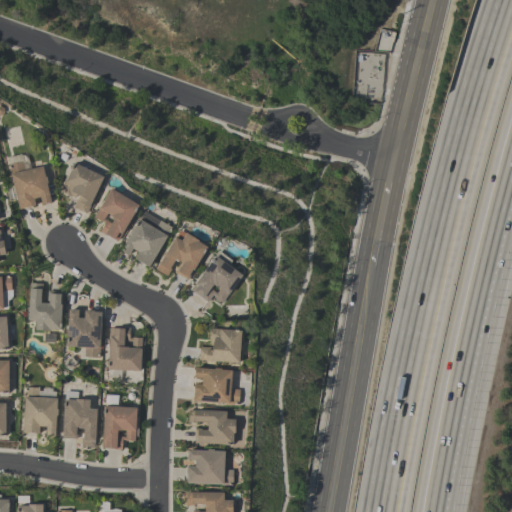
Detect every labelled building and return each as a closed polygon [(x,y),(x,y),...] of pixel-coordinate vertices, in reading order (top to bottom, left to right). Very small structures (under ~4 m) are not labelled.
[(18,209),(10,174),(9,175),(7,164),(8,164),(7,157),(20,154),(22,154),(24,155),(26,157),(28,159),(30,168),(42,166),(44,176),(45,176),(47,182),(45,182),(50,201),(41,204),(39,196),(33,198),(34,205),(18,209)] [(73,162),(103,176),(86,212),(73,206),(79,195),(76,194),(74,197),(70,194),(70,195),(60,191),(73,162)] [(110,188),(137,204),(116,240),(106,234),(105,235),(99,231),(104,222),(101,221),(101,222),(93,217),(110,188)] [(120,250),(129,233),(128,232),(132,226),(133,227),(138,218),(139,219),(144,211),(172,228),(166,237),(165,236),(148,265),(142,262),(133,257),(137,251),(131,248),(127,255),(120,250)] [(185,232),(197,239),(196,241),(206,246),(186,279),(174,272),(180,261),(177,260),(176,261),(173,259),(169,267),(170,268),(166,275),(155,268),(174,236),(180,240),(185,232)] [(190,289),(218,250),(231,259),(227,264),(241,274),(221,302),(219,301),(218,302),(214,299),(214,298),(213,296),(212,295),(207,302),(190,289)] [(2,308),(0,308),(0,274),(10,274),(11,289),(1,290),(2,308)] [(62,291),(59,329),(48,329),(48,330),(34,329),(35,320),(33,320),(33,321),(28,320),(28,319),(27,319),(29,282),(42,282),(41,292),(40,292),(40,302),(46,302),(47,290),(62,291)] [(66,346),(66,334),(65,334),(65,328),(66,328),(67,308),(77,309),(77,317),(83,317),(83,309),(93,310),(93,311),(100,311),(98,357),(83,356),(84,346),(66,346)] [(106,369),(109,327),(121,328),(121,327),(129,327),(128,337),(131,337),(131,336),(141,337),(139,370),(118,369),(118,370),(120,371),(119,373),(120,373),(120,377),(107,377),(108,369),(106,369)] [(240,330),(238,362),(214,360),(214,361),(198,360),(199,346),(211,347),(211,343),(209,343),(209,338),(208,338),(209,328),(240,330)] [(231,370),(229,388),(239,389),(237,404),(226,403),(192,400),(193,383),(201,384),(201,377),(193,377),(193,367),(213,368),(213,367),(220,368),(220,369),(231,370)] [(56,398),(55,408),(57,408),(56,415),(55,415),(54,434),(45,434),(45,426),(38,425),(38,433),(22,432),(24,397),(23,397),(23,386),(38,387),(38,397),(56,398)] [(95,408),(93,446),(80,446),(81,437),(82,437),(83,428),(76,427),(76,438),(61,437),(63,398),(64,398),(64,390),(77,391),(77,398),(89,399),(88,408),(95,408)] [(103,405),(135,407),(135,411),(138,411),(136,435),(134,435),(134,441),(125,440),(125,439),(121,439),(120,449),(113,449),(113,448),(101,447),(103,405)] [(188,409),(225,410),(225,418),(234,418),(233,432),(232,432),(231,443),(193,442),(194,428),(206,428),(207,421),(198,421),(198,422),(187,422),(188,409)] [(231,485),(185,482),(186,465),(193,466),(194,459),(186,459),(186,457),(185,457),(186,452),(186,449),(206,450),(206,449),(213,449),(213,450),(223,451),(222,469),(232,470),(231,485)] [(185,492),(222,491),(222,499),(231,499),(231,511),(192,511),(192,510),(204,510),(204,507),(202,507),(202,503),(193,503),(193,505),(185,505),(185,492)] [(98,511),(98,502),(99,502),(101,501),(103,501),(104,501),(107,502),(108,502),(108,509),(113,508),(116,508),(119,509),(119,511),(98,511)] [(16,511),(16,506),(16,505),(27,505),(27,504),(41,503),(41,511),(16,511)]
